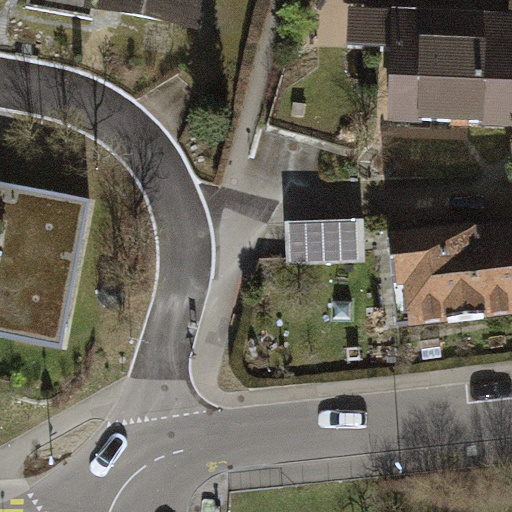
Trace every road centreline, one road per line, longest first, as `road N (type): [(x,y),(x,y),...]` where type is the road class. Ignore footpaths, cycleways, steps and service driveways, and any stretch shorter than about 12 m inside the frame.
road 1 (residential): [(163,452),(155,391),(184,279),(173,179),(127,120),(43,83),(0,75)]
road 2 (tertiary): [(163,452),(511,414)]
